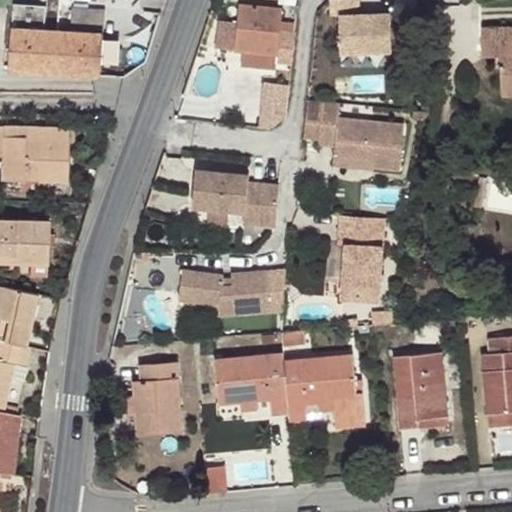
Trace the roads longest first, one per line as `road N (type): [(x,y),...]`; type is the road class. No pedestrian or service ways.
road 1 (residential): [(62,511),(92,265),(140,132)]
road 2 (residential): [(511,492),(259,511)]
road 3 (residential): [(0,82),(161,83)]
road 4 (residential): [(140,132),(292,144)]
road 5 (residential): [(151,105),(0,104)]
road 6 (residential): [(292,144),(311,0)]
